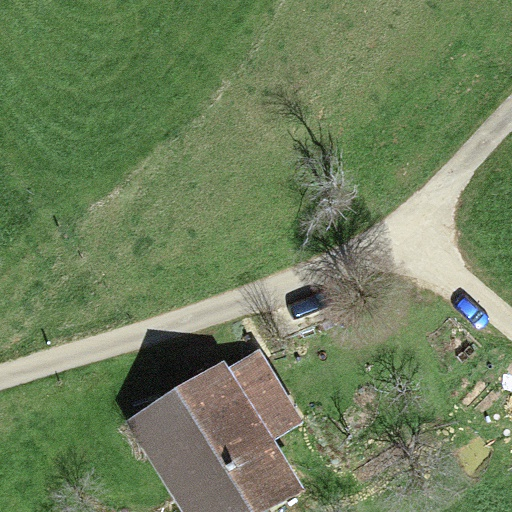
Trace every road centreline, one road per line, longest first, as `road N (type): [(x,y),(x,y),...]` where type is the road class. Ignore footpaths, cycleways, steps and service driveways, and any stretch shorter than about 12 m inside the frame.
road 1 (track): [(0,373),(275,285),(391,227)]
road 2 (track): [(391,227),(511,105)]
road 3 (track): [(391,227),(511,326)]
